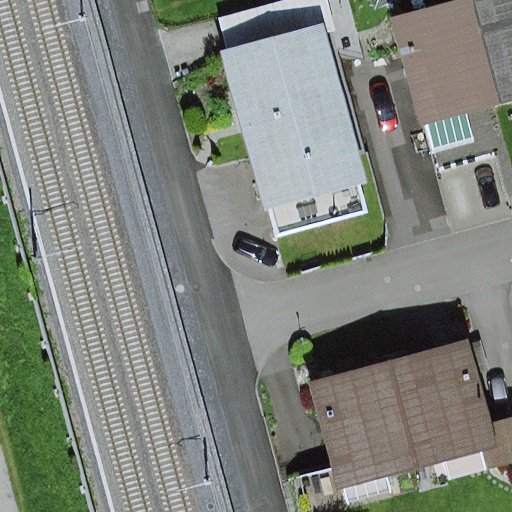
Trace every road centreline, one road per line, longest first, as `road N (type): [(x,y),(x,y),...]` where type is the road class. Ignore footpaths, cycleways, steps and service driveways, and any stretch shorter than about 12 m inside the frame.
road 1 (residential): [(133,0),(220,325)]
road 2 (residential): [(220,325),(511,246)]
road 3 (residential): [(220,325),(270,511)]
